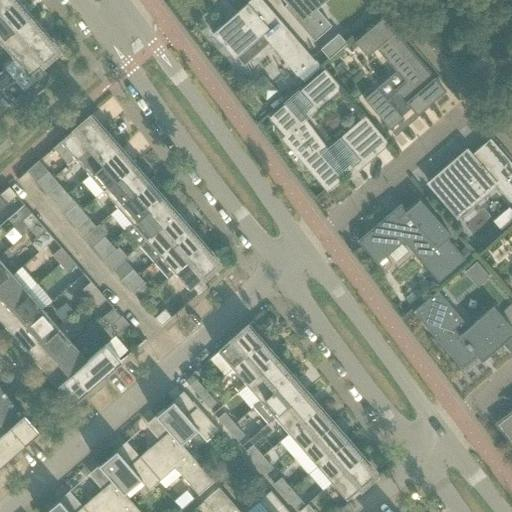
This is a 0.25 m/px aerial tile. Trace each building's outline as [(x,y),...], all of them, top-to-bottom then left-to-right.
[(0,0),(0,14),(14,2),(16,0),(0,0)] [(16,0),(14,2),(0,14),(0,43),(1,43),(31,16),(25,9),(29,6),(23,0),(16,0)] [(220,26),(211,34),(219,43),(220,42),(235,60),(239,56),(244,62),(258,51),(252,44),(262,36),(288,66),(297,77),(298,76),(314,62),(261,0),(258,0),(250,7),(247,4),(235,15),(237,18),(232,22),(229,19),(228,20),(228,21),(221,27),(220,26)] [(282,0),(286,5),(283,7),(313,42),(331,27),(317,10),(310,2),(311,0),(282,0)] [(31,16),(1,43),(0,43),(14,60),(45,33),(31,16)] [(385,99),(376,89),(363,100),(390,130),(403,119),(386,99),(396,91),(415,113),(425,104),(427,106),(444,91),(394,33),(395,33),(383,18),(354,43),(367,57),(377,48),(385,58),(396,71),(406,82),(385,99)] [(14,60),(3,70),(24,93),(38,81),(46,74),(40,67),(58,52),(60,50),(45,33),(14,60)] [(320,50),(329,60),(346,44),(338,34),(320,50)] [(314,62),(298,76),(304,84),(321,69),(314,62)] [(293,97),(309,115),(339,89),(340,90),(341,89),(324,70),(293,97)] [(263,74),(251,84),(265,100),(277,90),(263,74)] [(281,96),(276,101),(279,104),(284,100),(281,96)] [(0,99),(0,113),(9,106),(2,98),(0,99)] [(276,101),(270,106),(273,109),(279,104),(276,101)] [(306,169),(327,192),(328,191),(327,190),(344,175),(290,102),(288,103),(289,104),(270,120),(285,138),(284,139),(308,167),(306,169)] [(92,115),(61,141),(53,149),(68,166),(75,159),(107,132),(92,115)] [(334,145),(356,170),(376,154),(371,148),(381,138),(387,144),(388,143),(366,118),(334,145)] [(75,159),(89,175),(121,148),(107,132),(75,159)] [(465,197),(471,206),(495,185),(497,182),(511,199),(511,164),(490,139),(470,156),(466,151),(454,161),(457,165),(451,170),(448,167),(428,184),(451,210),(465,197)] [(89,175),(104,192),(135,165),(121,148),(89,175)] [(149,181),(135,165),(104,192),(118,208),(149,181)] [(35,182),(41,189),(53,178),(47,172),(35,182)] [(53,178),(41,189),(47,195),(59,185),(53,178)] [(118,208),(109,215),(123,231),(132,224),(163,197),(157,190),(160,187),(154,179),(153,178),(149,181),(146,183),(119,207),(118,208)] [(16,197),(8,187),(0,194),(0,195),(7,204),(16,197)] [(132,224),(146,241),(177,213),(163,197),(132,224)] [(398,218),(393,212),(359,241),(377,263),(403,240),(438,280),(462,259),(446,240),(450,236),(419,200),(398,218)] [(64,215),(69,221),(81,211),(76,204),(64,215)] [(511,211),(509,208),(493,222),(501,231),(511,221),(511,211)] [(81,211),(69,221),(75,228),(87,218),(81,211)] [(138,247),(152,264),(192,230),(177,213),(146,241),(138,247)] [(22,221),(30,230),(39,222),(31,214),(22,221)] [(39,222),(30,230),(37,239),(46,231),(39,222)] [(167,280),(175,272),(206,246),(192,230),(152,264),(167,280)] [(92,247),(98,254),(110,243),(104,237),(92,247)] [(110,243),(98,254),(104,261),(116,250),(110,243)] [(198,295),(206,287),(201,280),(221,263),(206,246),(175,272),(190,290),(192,288),(198,295)] [(52,256),(59,265),(68,257),(61,248),(52,256)] [(116,250),(104,261),(112,270),(127,257),(119,248),(116,250)] [(68,257),(59,265),(67,273),(76,266),(68,257)] [(0,285),(12,275),(0,261),(0,285)] [(480,261),(465,269),(475,286),(489,277),(480,261)] [(120,280),(126,287),(138,276),(132,270),(120,280)] [(0,285),(0,316),(27,292),(12,275),(0,285)] [(138,276),(126,287),(132,293),(144,283),(138,276)] [(82,290),(89,299),(98,291),(91,282),(82,290)] [(98,291),(89,299),(97,308),(106,300),(98,291)] [(413,313),(462,370),(482,352),(487,358),(501,346),(511,336),(511,329),(493,307),(461,334),(442,311),(449,305),(437,291),(413,313)] [(0,316),(0,321),(12,336),(42,310),(27,292),(0,316)] [(154,319),(161,327),(172,318),(164,309),(154,319)] [(12,336),(27,353),(57,327),(42,310),(12,336)] [(121,316),(114,323),(121,331),(129,325),(121,316)] [(217,352),(209,359),(223,376),(232,369),(264,342),(257,335),(261,332),(252,322),(249,325),(246,327),(218,351),(217,352)] [(121,331),(114,323),(105,330),(113,339),(121,331)] [(27,353),(42,370),(72,344),(57,327),(27,353)] [(278,358),(264,342),(232,369),(246,385),(278,358)] [(42,370),(57,387),(106,345),(105,344),(86,361),(72,344),(42,370)] [(106,345),(57,387),(72,404),(121,362),(106,345)] [(292,374),(278,358),(246,385),(260,402),(292,374)] [(260,402),(253,408),(267,424),(274,418),(306,391),(292,374),(260,402)] [(191,375),(185,381),(189,386),(199,398),(206,392),(196,380),(191,375)] [(0,388),(0,406),(9,399),(0,388)] [(320,407),(306,391),(274,418),(289,434),(320,407)] [(206,392),(199,398),(209,409),(216,403),(206,392)] [(9,399),(0,406),(0,436),(24,416),(9,399)] [(155,417),(168,432),(169,432),(180,445),(181,444),(197,430),(206,441),(218,431),(192,402),(192,403),(196,408),(187,417),(173,401),(155,417)] [(289,434),(280,442),(294,459),(334,423),(320,407),(289,434)] [(217,418),(228,430),(234,424),(224,412),(217,418)] [(511,412),(496,425),(511,446),(511,412)] [(0,436),(0,466),(38,433),(24,416),(0,436)] [(332,426),(294,459),(308,475),(317,467),(348,440),(342,432),(346,429),(339,421),(338,420),(334,423),(332,426)] [(234,424),(228,430),(238,442),(244,436),(234,424)] [(168,432),(139,457),(160,481),(174,468),(198,495),(213,482),(181,444),(180,445),(169,432),(168,432)] [(317,467),(331,483),(363,456),(348,440),(317,467)] [(246,451),(256,463),(263,457),(253,445),(246,451)] [(98,466),(111,482),(112,481),(123,494),(124,494),(140,480),(149,490),(160,481),(139,457),(129,466),(116,450),(98,466)] [(226,460),(233,469),(242,461),(235,452),(226,460)] [(351,500),(360,493),(358,490),(377,473),(363,456),(331,483),(346,500),(349,498),(351,500)] [(263,457),(256,463),(266,474),(273,468),(263,457)] [(274,484),(284,495),(291,489),(281,478),(274,484)] [(82,507),(86,511),(139,511),(124,494),(123,494),(112,481),(111,482),(82,507)] [(203,502),(212,511),(239,511),(219,488),(203,502)] [(291,489),(284,495),(294,507),(301,501),(291,489)] [(268,511),(267,511),(288,511),(270,491),(258,501),(268,511)] [(86,511),(82,507),(76,511),(69,511),(59,500),(44,511),(86,511)]
